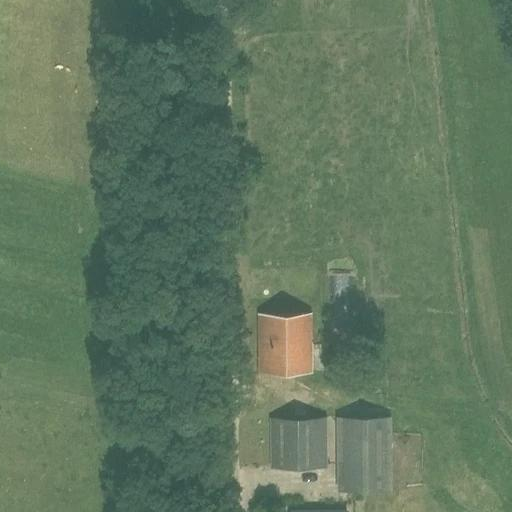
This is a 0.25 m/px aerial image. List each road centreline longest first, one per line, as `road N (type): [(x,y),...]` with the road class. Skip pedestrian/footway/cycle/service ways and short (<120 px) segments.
road 1 (track): [(228,347),(221,0)]
road 2 (unclassified): [(230,511),(228,347)]
